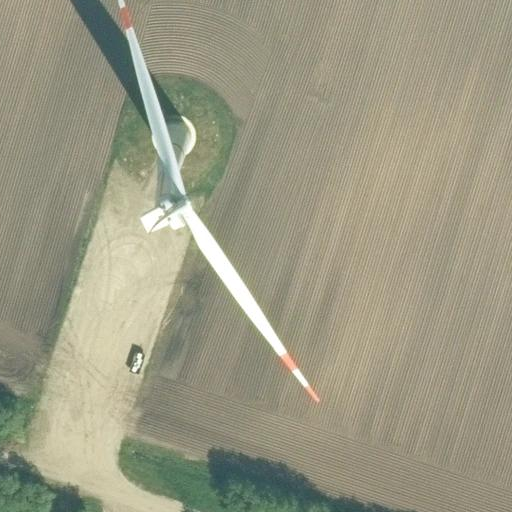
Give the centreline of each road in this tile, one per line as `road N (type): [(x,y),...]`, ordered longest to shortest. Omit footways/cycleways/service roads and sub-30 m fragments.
road 1 (track): [(97,465),(169,202)]
road 2 (track): [(234,511),(0,433)]
